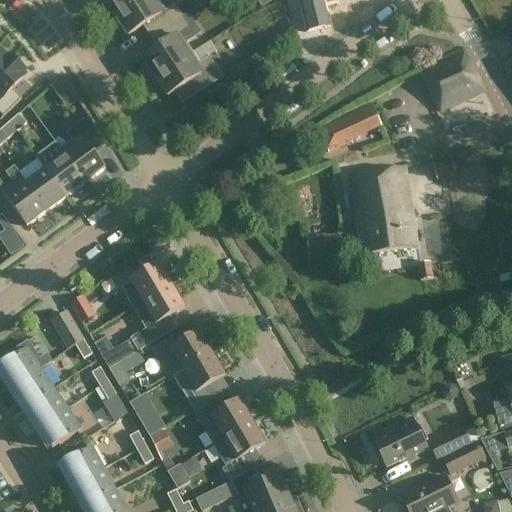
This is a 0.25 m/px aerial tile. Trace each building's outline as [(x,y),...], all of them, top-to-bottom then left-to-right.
[(111,20),(142,0),(103,0),(107,4),(103,7),(111,20)] [(157,0),(142,0),(111,20),(120,34),(124,31),(128,37),(151,22),(158,33),(182,17),(174,6),(165,12),(157,0)] [(338,0),(298,0),(307,34),(331,28),(328,15),(341,11),(338,0)] [(182,17),(158,33),(166,44),(142,59),(146,65),(142,67),(151,81),(192,54),(180,35),(189,29),(182,17)] [(0,50),(0,68),(9,60),(0,50)] [(192,54),(151,81),(159,94),(163,91),(167,97),(191,82),(198,94),(222,79),(208,58),(199,64),(192,54)] [(421,77),(441,114),(483,93),(464,55),(421,77)] [(9,60),(0,68),(0,96),(23,74),(9,60)] [(412,64),(402,68),(413,95),(423,91),(412,64)] [(79,102),(67,84),(63,77),(51,88),(54,94),(67,111),(79,102)] [(328,152),(349,143),(347,139),(379,125),(371,106),(318,129),(328,152)] [(9,123),(17,133),(26,125),(19,116),(9,123)] [(60,150),(64,157),(85,185),(105,170),(93,154),(105,146),(88,118),(66,134),(71,141),(60,150)] [(17,133),(9,123),(0,131),(8,141),(17,133)] [(38,159),(59,145),(51,133),(30,146),(38,159)] [(85,185),(64,157),(45,171),(66,199),(85,185)] [(449,161),(432,165),(435,180),(453,176),(449,161)] [(46,213),(26,185),(14,168),(5,174),(13,184),(1,193),(26,228),(46,213)] [(351,177),(362,258),(417,250),(404,169),(351,177)] [(45,171),(26,185),(46,213),(66,199),(45,171)] [(336,236),(324,237),(325,249),(338,248),(336,236)] [(419,282),(431,280),(429,264),(417,266),(419,282)] [(136,291),(143,303),(171,287),(159,266),(120,288),(125,297),(136,291)] [(140,322),(153,344),(177,330),(170,317),(184,309),(171,287),(143,303),(151,316),(140,322)] [(92,318),(81,298),(68,306),(80,325),(92,318)] [(83,341),(66,314),(51,324),(68,351),(83,341)] [(199,334),(170,351),(183,373),(212,355),(199,334)] [(110,369),(120,363),(114,352),(106,340),(96,346),(110,369)] [(92,355),(84,342),(75,347),(83,361),(92,355)] [(0,371),(11,389),(40,370),(51,363),(46,356),(39,360),(28,343),(10,354),(13,358),(0,366),(0,371)] [(225,377),(212,355),(183,373),(190,385),(181,390),(193,412),(217,398),(210,385),(225,377)] [(494,418),(498,433),(511,429),(511,358),(501,361),(508,384),(503,385),(511,413),(494,418)] [(109,371),(130,404),(140,398),(120,364),(109,371)] [(100,388),(108,383),(100,369),(92,374),(100,388)] [(54,390),(40,370),(11,389),(25,409),(54,390)] [(117,397),(108,383),(100,388),(108,402),(117,397)] [(25,409),(38,429),(67,410),(54,390),(25,409)] [(155,412),(145,395),(129,404),(140,422),(155,412)] [(223,440),(252,423),(239,401),(210,419),(223,440)] [(67,410),(38,429),(52,450),(81,431),(67,410)] [(160,432),(165,429),(160,419),(153,420),(142,426),(149,438),(160,432)] [(388,433),(372,440),(375,444),(371,446),(377,458),(380,456),(387,469),(413,456),(413,457),(427,451),(423,443),(427,441),(419,425),(415,428),(411,419),(387,431),(388,433)] [(230,466),(265,445),(252,423),(223,440),(213,447),(225,468),(230,466)] [(164,431),(150,439),(159,455),(173,447),(164,431)] [(436,463),(441,460),(470,446),(463,432),(429,449),(436,463)] [(129,438),(137,452),(146,447),(138,433),(129,438)] [(511,447),(511,433),(498,437),(502,451),(511,447)] [(470,446),(441,460),(450,479),(485,461),(477,444),(471,447),(470,446)] [(154,461),(146,447),(137,452),(145,466),(154,461)] [(61,465),(73,487),(104,470),(92,448),(61,465)] [(175,469),(169,459),(162,463),(167,473),(175,469)] [(168,474),(178,491),(190,483),(180,466),(168,474)] [(238,479),(230,466),(225,468),(222,471),(229,483),(238,479)] [(73,487),(85,508),(115,491),(104,470),(73,487)] [(252,511),(258,511),(289,499),(279,476),(244,491),(252,511)] [(447,511),(447,509),(457,504),(443,477),(401,498),(407,511),(447,511)] [(200,511),(206,511),(237,497),(231,484),(196,502),(200,511)] [(481,510),(509,504),(506,489),(478,494),(481,510)] [(126,511),(115,491),(85,508),(87,511),(126,511)] [(167,497),(174,511),(192,511),(189,505),(183,507),(176,492),(167,497)] [(294,511),(289,499),(258,511),(294,511)]
